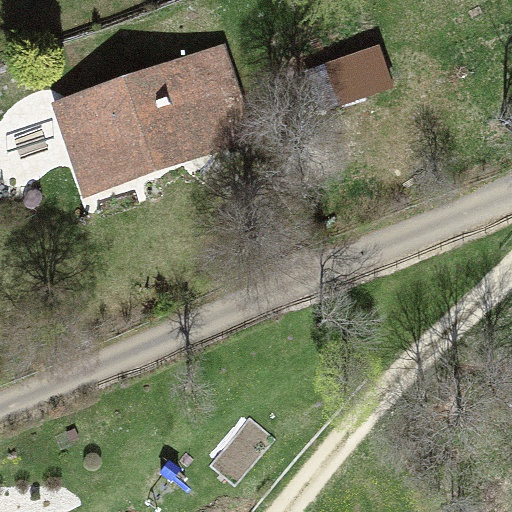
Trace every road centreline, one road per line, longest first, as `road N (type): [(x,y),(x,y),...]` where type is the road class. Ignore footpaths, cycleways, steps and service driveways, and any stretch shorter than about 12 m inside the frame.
road 1 (unclassified): [(0,405),(511,198)]
road 2 (track): [(511,258),(270,511)]
